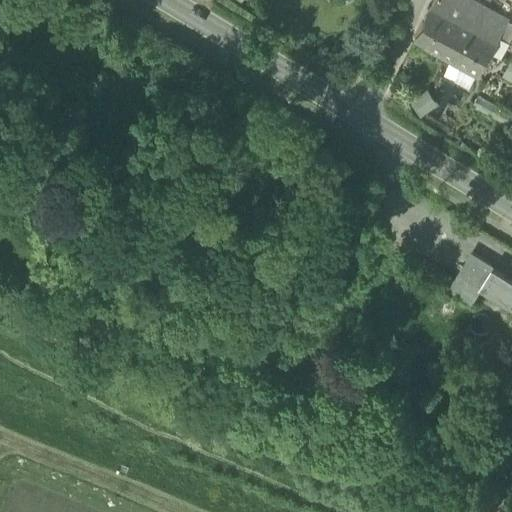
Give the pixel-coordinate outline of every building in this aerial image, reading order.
[(464,63),(478,71),(489,51),(495,40),(459,21),(446,14),(452,4),(444,0),(435,0),(431,6),(414,36),(464,63)] [(446,14),(459,21),(469,0),(444,0),(452,4),(446,14)] [(507,19),(470,0),(469,0),(459,21),(495,40),(498,36),(507,20),(507,19)] [(511,23),(507,20),(498,36),(508,42),(511,34),(511,23)] [(509,42),(508,42),(498,36),(495,40),(489,51),(500,57),(509,42)] [(511,60),(502,76),(511,81),(511,60)] [(469,87),(478,71),(464,63),(455,79),(469,87)] [(361,73),(369,78),(370,77),(373,72),(373,71),(366,66),(364,66),(361,71),(361,73)] [(419,114),(438,102),(427,86),(409,98),(419,114)] [(493,267),(469,252),(448,287),(472,302),(483,284),(493,267)] [(483,284),(511,301),(511,278),(493,267),(483,284)] [(398,348),(393,333),(380,337),(385,352),(398,348)]
